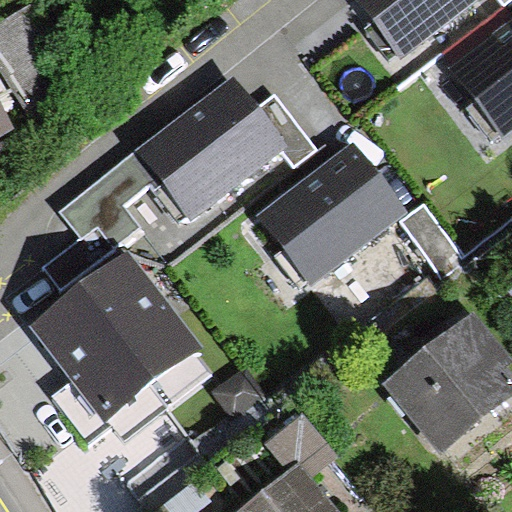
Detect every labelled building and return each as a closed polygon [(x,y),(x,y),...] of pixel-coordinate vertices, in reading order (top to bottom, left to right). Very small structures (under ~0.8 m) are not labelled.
[(347,0),(343,4),(395,70),(484,0),(347,0)] [(511,0),(493,0),(502,11),(511,3),(511,0)] [(21,18),(0,30),(0,94),(22,130),(71,100),(21,18)] [(511,135),(511,29),(449,78),(501,144),(511,135)] [(324,144),(345,127),(305,76),(284,93),(324,144)] [(249,122),(225,92),(130,166),(181,232),(277,158),(249,122)] [(289,174),(310,157),(270,106),(249,122),(277,158),(289,174)] [(400,221),(348,155),(252,229),(304,295),(400,221)] [(107,256),(90,235),(39,275),(55,296),(107,256)] [(77,299),(150,395),(196,361),(123,265),(77,299)] [(150,395),(77,299),(32,333),(69,381),(105,429),(150,395)] [(511,395),(511,382),(465,325),(380,394),(433,459),(511,395)] [(83,446),(105,429),(69,381),(47,398),(83,446)] [(273,439),(300,475),(330,452),(303,417),(273,439)] [(328,511),(300,475),(250,511),(328,511)]
